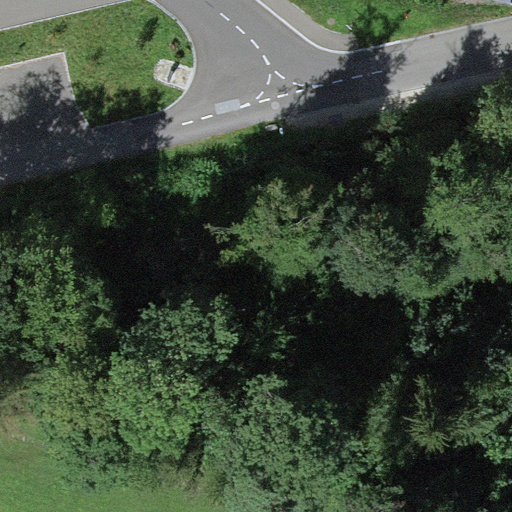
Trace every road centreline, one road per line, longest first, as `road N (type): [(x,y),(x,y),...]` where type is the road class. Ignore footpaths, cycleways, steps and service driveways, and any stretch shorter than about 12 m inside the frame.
road 1 (unclassified): [(284,92),(0,161)]
road 2 (unclassified): [(511,44),(284,92)]
road 3 (residential): [(284,92),(244,31),(205,0)]
